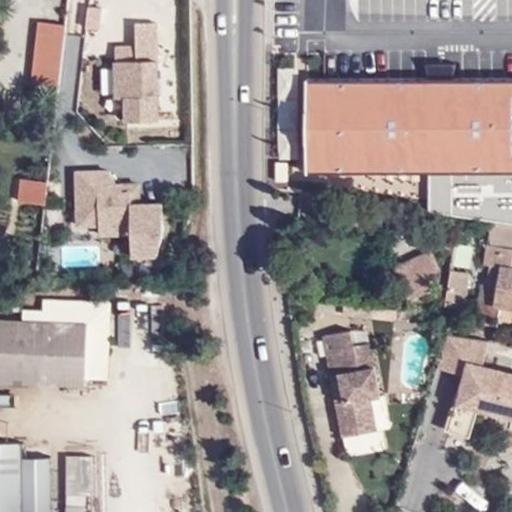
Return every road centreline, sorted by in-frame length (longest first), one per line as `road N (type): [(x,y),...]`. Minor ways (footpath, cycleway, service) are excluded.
road 1 (secondary): [(287,511),(235,194)]
road 2 (secondary): [(222,0),(235,194)]
road 3 (secondary): [(235,194),(246,0)]
